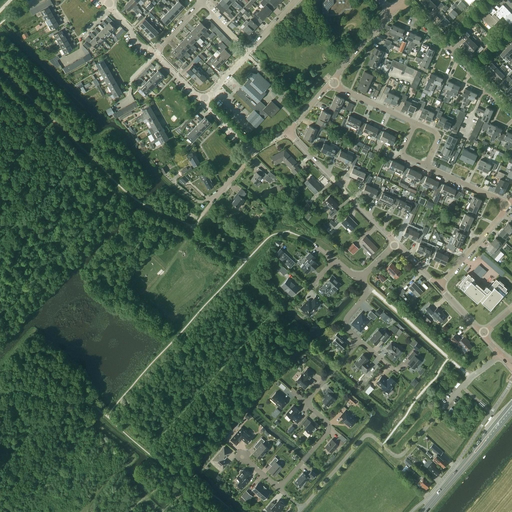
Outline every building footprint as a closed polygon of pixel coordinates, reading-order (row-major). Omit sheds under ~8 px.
[(135,0),(129,0),(128,2),(139,12),(141,10),(138,7),(135,4),(137,2),(135,0)] [(175,0),(177,2),(175,4),(174,5),(180,11),(184,6),(178,1),(179,0),(178,0),(175,0)] [(229,5),(223,0),(220,0),(221,0),(219,3),(230,13),(232,11),(227,7),(229,5)] [(264,6),(261,10),(267,15),(271,11),(268,8),(270,6),(263,0),(262,0),(260,3),(264,6)] [(324,0),(322,3),(322,14),(325,17),(328,14),(333,14),(339,14),(344,8),(350,8),(350,3),(349,0),(324,0)] [(431,0),(425,6),(431,11),(437,6),(434,3),(435,1),(435,0),(431,0)] [(455,3),(453,6),(456,9),(458,7),(462,10),(467,6),(461,0),(457,5),(455,3)] [(175,15),(180,11),(174,5),(175,4),(171,1),(170,3),(173,6),(170,9),(170,10),(175,15)] [(139,12),(128,2),(124,6),(129,11),(131,8),(138,14),(139,12)] [(149,11),(154,5),(151,2),(145,7),(149,11)] [(511,14),(503,5),(496,12),(491,7),(493,5),(490,2),(485,6),(488,9),(480,16),(491,28),(503,17),(510,25),(511,22),(511,14)] [(40,11),(43,15),(50,11),(49,8),(54,5),(53,3),(50,5),(47,6),(45,8),(42,9),(40,11)] [(230,13),(219,3),(217,5),(216,4),(215,6),(222,13),(224,11),(228,15),(231,19),(234,16),(230,13)] [(171,20),(175,15),(170,10),(170,9),(167,6),(166,7),(169,11),(166,13),(165,14),(171,20)] [(454,11),(456,9),(453,6),(451,7),(453,9),(449,14),(454,19),(458,15),(454,11)] [(43,15),(45,20),(53,16),(51,13),(56,10),(55,8),(50,11),(43,15)] [(167,24),(171,20),(165,14),(166,13),(163,10),(161,12),(164,15),(161,19),(167,24)] [(262,20),(267,15),(261,10),(258,13),(255,10),(252,14),(258,19),(260,17),(262,20)] [(439,19),(446,26),(450,22),(445,18),(445,17),(443,15),(444,14),(441,11),(437,15),(440,18),(439,19)] [(45,20),(48,25),(56,21),(54,18),(59,15),(58,13),(53,16),(45,20)] [(102,22),(105,26),(112,33),(116,28),(113,25),(115,23),(108,16),(105,19),(109,22),(107,24),(103,21),(102,22)] [(61,18),(56,21),(48,25),(51,30),(58,25),(57,23),(62,20),(61,18)] [(139,24),(143,29),(149,23),(150,24),(153,21),(151,19),(148,22),(145,19),(139,24)] [(245,22),(253,30),(257,26),(250,19),(248,22),(247,20),(245,22)] [(197,26),(208,36),(210,35),(205,30),(207,29),(200,22),(199,23),(197,26)] [(243,24),(244,26),(242,28),(248,35),(253,30),(245,22),(243,24)] [(143,29),(148,33),(154,28),(157,25),(156,23),(153,27),(150,24),(149,23),(143,29)] [(388,33),(394,36),(399,27),(392,24),(388,33)] [(98,26),(101,30),(108,36),(112,33),(105,26),(103,28),(99,25),(98,26)] [(208,36),(197,26),(195,28),(194,27),(193,28),(201,35),(202,34),(207,38),(208,36)] [(53,34),(56,39),(64,35),(62,32),(67,29),(66,27),(53,34)] [(404,30),(399,27),(394,36),(395,36),(393,39),(397,41),(400,36),(401,36),(404,30)] [(97,34),(104,40),(108,36),(101,30),(99,32),(96,28),(94,30),(97,34)] [(154,28),(148,33),(152,38),(158,32),(158,33),(162,29),(160,28),(157,31),(154,28)] [(201,35),(193,28),(192,29),(193,30),(191,32),(202,43),(203,41),(199,37),(201,35)] [(462,43),(467,48),(473,42),(476,39),(474,36),(473,37),(466,31),(461,36),(465,40),(462,43)] [(56,39),(59,44),(66,39),(65,37),(70,34),(69,32),(64,35),(56,39)] [(90,34),(94,38),(100,44),(104,40),(97,34),(95,36),(92,32),(90,34)] [(202,43),(191,32),(188,34),(187,35),(194,42),(196,40),(200,45),(202,43)] [(407,47),(409,48),(415,34),(409,32),(406,39),(410,40),(407,47)] [(421,37),(415,34),(409,48),(410,48),(412,49),(413,47),(414,47),(416,43),(418,44),(421,37)] [(194,42),(187,35),(185,36),(186,37),(184,39),(195,50),(197,48),(192,44),(194,42)] [(86,38),(85,39),(89,43),(90,42),(96,48),(100,44),(94,38),(91,40),(88,36),(86,38)] [(59,44),(61,49),(69,44),(68,42),(72,39),(71,37),(66,39),(59,44)] [(195,50),(184,39),(182,41),(181,41),(180,42),(188,49),(189,47),(194,52),(195,50)] [(74,42),(69,44),(61,49),(64,54),(72,49),(70,46),(75,44),(74,42)] [(188,49),(180,42),(179,43),(180,44),(177,46),(189,57),(190,55),(186,51),(188,49)] [(221,48),(218,51),(220,53),(226,59),(230,54),(225,49),(227,47),(224,44),(222,42),(218,46),(220,47),(221,48)] [(476,44),(473,42),(467,48),(471,53),(474,50),(477,52),(482,47),(478,42),(476,44)] [(375,47),(373,53),(383,58),(387,49),(389,50),(390,47),(384,44),(382,47),(383,47),(382,50),(375,47)] [(422,45),(421,47),(427,50),(425,54),(432,57),(435,51),(428,48),(429,46),(423,44),(422,45)] [(175,47),(173,49),(182,57),(184,55),(187,58),(189,57),(177,46),(175,48),(175,47)] [(173,50),(171,53),(182,64),(184,62),(181,59),(182,57),(173,49),(172,50),(173,50)] [(216,57),(216,58),(222,63),(226,59),(220,53),(218,51),(217,50),(216,52),(219,54),(216,57)] [(511,56),(510,55),(510,56),(509,55),(505,50),(501,54),(505,59),(510,64),(511,62),(511,56)] [(373,53),(370,58),(379,62),(382,57),(383,58),(373,53)] [(425,54),(423,59),(430,62),(432,57),(425,54)] [(57,60),(59,58),(58,55),(49,60),(55,66),(59,64),(57,60)] [(211,56),(206,62),(209,65),(211,62),(218,68),(222,63),(216,58),(216,57),(213,55),(212,56),(211,56)] [(199,60),(201,59),(198,56),(193,61),(196,64),(199,60)] [(427,69),(430,62),(423,59),(417,57),(416,60),(421,63),(420,66),(427,69)] [(377,68),(379,62),(370,58),(368,64),(377,68)] [(99,70),(106,65),(103,60),(96,64),(99,70)] [(497,62),(494,65),(492,63),(487,67),(491,72),(496,67),(499,64),(497,62)] [(186,71),(191,76),(197,69),(193,64),(186,71)] [(491,72),(495,76),(505,66),(503,64),(498,69),(496,67),(491,72)] [(102,75),(109,71),(106,65),(99,70),(102,75)] [(507,69),(505,66),(495,76),(500,80),(504,76),(502,74),(507,69)] [(197,69),(191,76),(195,80),(203,71),(199,67),(197,69)] [(153,71),(151,73),(159,81),(164,76),(158,70),(155,73),(153,71)] [(104,79),(100,80),(101,83),(105,81),(112,76),(109,71),(102,75),(104,79)] [(205,73),(203,71),(195,80),(199,84),(206,77),(203,75),(205,73)] [(373,82),(371,81),(373,75),(364,71),(362,77),(373,82)] [(236,93),(250,107),(265,92),(263,91),(270,84),(258,72),(257,74),(251,72),(246,78),(248,80),(241,87),(241,88),(239,91),(236,93)] [(151,77),(149,79),(155,85),(159,81),(151,73),(149,75),(151,77)] [(428,80),(426,85),(429,86),(426,92),(429,93),(431,90),(437,76),(431,73),(428,80)] [(108,86),(115,82),(112,76),(105,81),(108,86)] [(443,79),(437,76),(431,90),(433,91),(436,84),(440,85),(438,89),(441,90),(444,83),(441,82),(443,79)] [(362,77),(360,82),(368,86),(370,83),(372,84),(373,82),(362,77)] [(511,84),(506,78),(502,83),(504,85),(508,89),(511,92),(511,84)] [(144,80),(142,82),(150,90),(155,85),(149,79),(146,82),(144,80)] [(446,97),(448,98),(454,84),(448,81),(445,88),(447,89),(445,93),(447,94),(446,97)] [(108,86),(111,91),(118,87),(115,82),(108,86)] [(146,94),(150,90),(142,82),(141,84),(142,86),(140,88),(146,94)] [(366,92),(368,86),(360,82),(357,88),(366,92)] [(454,84),(448,98),(445,103),(448,104),(451,96),(453,97),(455,92),(457,93),(460,86),(454,84)] [(111,92),(107,94),(109,96),(110,95),(112,98),(122,93),(118,87),(111,91),(111,92)] [(385,100),(390,103),(394,95),(388,92),(390,88),(387,87),(384,93),(387,94),(385,100)] [(463,104),(464,105),(471,91),(465,88),(462,95),(465,96),(463,101),(464,102),(463,104)] [(477,94),(471,91),(464,105),(467,106),(470,99),(474,101),(477,94)] [(244,113),(249,120),(250,119),(252,121),(261,127),(266,124),(268,125),(277,118),(280,114),(278,113),(283,104),(268,92),(262,98),(262,97),(251,109),(251,108),(244,113)] [(399,97),(394,95),(390,103),(396,105),(398,100),(401,101),(404,95),(401,93),(399,97)] [(335,95),(334,98),(333,98),(332,101),(342,106),(344,101),(347,102),(348,99),(341,95),(340,97),(335,95)] [(402,108),(408,111),(411,103),(406,100),(408,96),(404,95),(401,101),(405,102),(402,108)] [(337,114),(338,112),(339,112),(342,106),(332,101),(330,105),(328,110),(337,114)] [(416,107),(419,109),(422,103),(419,101),(417,105),(411,103),(408,111),(413,113),(416,107)] [(422,103),(419,109),(422,110),(420,116),(425,119),(429,110),(423,108),(425,104),(426,102),(423,101),(422,103)] [(144,113),(140,116),(141,118),(153,111),(148,103),(146,104),(147,107),(142,110),(144,113)] [(111,107),(106,110),(109,116),(114,113),(111,107)] [(480,109),(479,111),(482,112),(484,113),(491,116),(493,110),(486,107),(485,111),(480,109)] [(433,115),(436,117),(439,110),(437,109),(436,109),(434,113),(429,110),(425,119),(431,121),(433,115)] [(328,120),(329,121),(331,117),(337,119),(339,115),(337,114),(328,110),(327,113),(321,110),(319,114),(320,114),(319,116),(328,120)] [(437,124),(443,127),(446,118),(441,116),(443,112),(440,111),(439,110),(436,117),(440,118),(437,124)] [(131,111),(119,118),(120,120),(132,113),(131,111)] [(156,117),(153,111),(141,118),(142,120),(146,118),(148,121),(156,117)] [(482,112),(481,114),(483,115),(481,119),(484,120),(488,122),(491,116),(484,113),(482,112)] [(447,118),(446,118),(443,127),(448,129),(452,121),(453,118),(450,116),(448,115),(447,118)] [(196,118),(198,120),(206,127),(211,123),(205,117),(202,120),(198,116),(197,118),(196,118)] [(317,120),(315,125),(322,128),(324,129),(328,120),(319,116),(318,116),(317,120)] [(346,123),(351,126),(354,118),(349,116),(348,119),(344,118),(341,126),(344,128),(346,123)] [(148,121),(151,127),(159,122),(156,117),(148,121)] [(359,131),(363,123),(360,121),(354,118),(351,126),(357,128),(355,133),(358,134),(359,131)] [(202,132),(206,127),(198,120),(196,122),(198,124),(196,126),(202,132)] [(159,122),(151,127),(148,129),(151,134),(162,128),(159,122)] [(484,122),(482,128),(487,130),(486,133),(492,135),(496,126),(490,123),(490,125),(484,122)] [(362,131),(368,133),(372,126),(365,123),(365,124),(363,123),(359,131),(362,132),(362,131)] [(308,125),(306,129),(307,129),(306,131),(317,136),(319,130),(321,131),(322,128),(315,125),(314,128),(308,125)] [(191,130),(197,136),(202,132),(196,126),(193,129),(191,127),(190,129),(191,130)] [(374,137),(376,138),(380,130),(378,129),(372,126),(368,133),(374,136),(374,137)] [(498,138),(500,140),(503,134),(501,133),(502,129),(496,126),(492,135),(491,138),(494,139),(497,135),(499,136),(498,138)] [(165,133),(162,128),(151,134),(154,139),(165,133)] [(190,132),(187,135),(193,141),(197,136),(191,130),(190,129),(189,128),(187,130),(190,132)] [(380,138),(385,141),(389,134),(383,131),(382,131),(380,130),(376,138),(379,139),(380,138)] [(504,138),(510,141),(511,136),(511,133),(507,131),(506,135),(503,134),(500,140),(503,141),(504,138)] [(168,139),(165,133),(158,138),(154,139),(153,140),(154,143),(159,140),(161,143),(168,139)] [(449,134),(446,140),(455,144),(458,138),(457,138),(458,137),(456,135),(450,133),(450,135),(449,134)] [(395,136),(389,134),(385,141),(390,143),(389,145),(393,147),(396,140),(394,139),(395,136)] [(320,151),(326,153),(330,146),(324,143),(325,140),(319,138),(316,145),(321,148),(320,151)] [(446,140),(444,146),(453,150),(455,144),(446,140)] [(330,146),(326,153),(333,156),(333,155),(335,156),(339,148),(336,147),(336,148),(330,146)] [(450,158),(452,158),(455,151),(453,150),(444,146),(441,152),(444,153),(441,159),(448,163),(450,158)] [(464,149),(460,158),(473,164),(477,155),(473,153),(474,149),(470,147),(469,151),(464,149)] [(343,161),(347,153),(340,150),(341,149),(339,148),(335,156),(338,157),(337,158),(343,161)] [(296,166),(298,164),(284,150),(271,157),(275,164),(283,160),(292,169),(291,170),(294,174),(299,169),(296,166)] [(194,151),(186,156),(188,160),(189,159),(194,166),(199,163),(196,156),(197,156),(194,151)] [(347,153),(343,161),(345,162),(345,163),(345,164),(347,165),(348,165),(349,164),(349,163),(354,165),(358,157),(353,155),(352,156),(347,153)] [(388,168),(394,171),(398,163),(392,160),(391,161),(386,158),(383,165),(388,167),(388,168)] [(477,168),(482,170),(486,162),(480,159),(477,168)] [(493,162),(492,164),(486,162),(482,170),(488,173),(490,168),(494,170),(497,164),(493,162)] [(398,163),(394,171),(400,173),(403,174),(406,167),(403,166),(404,165),(398,163)] [(353,167),(349,175),(355,178),(359,170),(357,169),(358,167),(356,166),(355,168),(353,167)] [(406,176),(411,178),(415,171),(409,168),(406,167),(403,174),(401,178),(404,179),(406,176)] [(255,174),(250,179),(256,183),(255,185),(257,186),(260,182),(258,181),(262,176),(264,178),(270,183),(273,179),(267,174),(259,168),(254,174),(255,174)] [(359,170),(355,178),(361,181),(362,180),(364,181),(368,173),(366,172),(365,173),(359,170)] [(410,182),(409,184),(413,186),(414,184),(415,180),(417,181),(418,181),(420,182),(423,175),(421,174),(415,171),(411,178),(410,182)] [(209,177),(206,173),(203,175),(205,179),(203,181),(208,189),(214,185),(209,177)] [(503,177),(497,174),(496,177),(500,178),(497,185),(506,189),(509,183),(502,180),(503,177)] [(422,183),(429,186),(432,179),(426,176),(423,175),(420,182),(423,183),(422,183)] [(310,176),(304,182),(315,194),(321,188),(310,176)] [(432,194),(435,195),(440,183),(438,182),(438,181),(432,179),(429,186),(434,189),(432,194)] [(438,197),(441,192),(446,194),(449,187),(443,184),(440,183),(435,195),(438,197)] [(362,192),(368,195),(371,187),(365,184),(362,192)] [(377,190),(371,187),(368,195),(374,197),(374,196),(376,198),(382,186),(379,185),(377,190)] [(503,195),(506,189),(497,185),(496,188),(493,187),(493,188),(489,186),(488,189),(495,193),(496,191),(503,195)] [(382,201),(385,202),(389,192),(387,191),(386,191),(386,193),(383,192),(385,187),(382,186),(376,198),(379,199),(378,201),(378,202),(380,203),(381,202),(382,201),(382,202),(382,201)] [(449,187),(446,194),(452,197),(457,199),(460,192),(455,190),(455,189),(449,187)] [(238,208),(244,200),(243,199),(247,193),(241,188),(234,197),(236,198),(232,203),(238,208)] [(392,193),(389,192),(385,202),(384,202),(387,203),(387,205),(387,206),(389,206),(390,206),(390,205),(393,206),(393,205),(398,195),(392,192),(392,193)] [(326,205),(331,211),(329,213),(332,216),(337,211),(334,208),(337,205),(329,196),(322,203),(325,206),(326,205)] [(467,201),(470,202),(470,203),(478,206),(481,200),(473,196),(471,200),(468,199),(467,201)] [(393,205),(393,206),(395,208),(395,207),(401,210),(405,202),(399,199),(399,198),(397,197),(393,205)] [(405,202),(401,210),(407,213),(408,212),(410,213),(414,204),(416,205),(417,203),(412,201),(412,203),(406,200),(405,202)] [(468,209),(467,212),(475,215),(477,210),(478,206),(470,203),(467,208),(468,209)] [(465,214),(462,220),(470,224),(472,221),(475,215),(467,212),(466,214),(465,214)] [(348,228),(350,230),(357,224),(348,216),(341,223),(347,229),(348,228)] [(469,227),(470,224),(462,220),(459,226),(460,226),(459,229),(467,233),(469,227)] [(403,234),(402,235),(403,236),(405,237),(406,236),(409,237),(414,226),(408,223),(406,226),(403,234)] [(414,226),(409,237),(415,240),(414,240),(417,242),(423,229),(420,228),(420,229),(414,226)] [(419,243),(415,251),(421,254),(427,242),(421,239),(423,235),(425,236),(428,228),(424,226),(423,229),(417,242),(419,242),(419,243)] [(455,227),(451,236),(454,237),(462,241),(464,238),(467,233),(459,229),(455,227)] [(499,233),(497,235),(500,238),(505,242),(507,240),(505,238),(510,233),(504,228),(499,233)] [(495,237),(491,242),(499,250),(505,242),(500,238),(497,235),(495,237)] [(365,236),(359,242),(371,254),(377,248),(365,236)] [(459,248),(462,241),(454,237),(451,244),(448,242),(445,247),(453,251),(456,246),(459,248)] [(427,242),(421,254),(427,257),(428,256),(431,257),(435,247),(433,246),(433,247),(429,246),(430,244),(427,242)] [(499,250),(491,242),(486,248),(484,250),(494,258),(500,251),(499,250)] [(356,246),(353,243),(347,248),(351,252),(356,246)] [(435,247),(431,257),(432,258),(432,259),(438,261),(441,254),(436,251),(438,248),(435,247)] [(280,249),(275,254),(280,258),(291,268),(296,263),(285,253),(280,249)] [(315,257),(310,252),(306,257),(308,259),(304,264),(303,264),(300,266),(301,267),(307,273),(312,268),(314,269),(318,264),(313,260),(315,257)] [(441,254),(438,261),(444,264),(448,257),(447,257),(448,254),(445,253),(445,255),(441,254)] [(482,257),(497,270),(500,266),(486,253),(482,257)] [(385,268),(395,278),(401,273),(391,263),(385,268)] [(475,270),(483,277),(489,271),(481,264),(475,270)] [(288,271),(281,266),(280,268),(279,267),(277,269),(278,270),(284,276),(288,271)] [(460,281),(459,284),(460,285),(459,286),(473,298),(475,296),(488,307),(491,304),(493,305),(496,302),(497,303),(503,295),(507,291),(505,290),(507,288),(505,286),(503,285),(503,284),(499,280),(498,281),(496,279),(494,281),(493,280),(490,284),(491,285),(488,287),(486,285),(483,289),(472,280),(474,277),(471,274),(470,275),(468,273),(466,276),(465,275),(461,279),(462,280),(460,281)] [(380,274),(378,276),(380,278),(379,279),(382,283),(386,279),(380,274)] [(332,286),(335,289),(340,284),(335,279),(336,278),(333,275),(326,282),(327,282),(321,288),(326,292),(331,286),(332,286)] [(288,278),(282,286),(292,295),(299,288),(288,278)] [(413,282),(408,287),(417,296),(422,291),(413,282)] [(315,312),(315,309),(321,303),(315,298),(311,302),(309,299),(301,308),(309,316),(312,313),(314,313),(315,312)] [(436,321),(437,320),(439,322),(445,316),(437,307),(434,310),(432,308),(429,304),(425,309),(431,315),(432,314),(434,316),(433,317),(433,318),(435,321),(436,321)] [(352,324),(360,331),(369,320),(371,317),(374,320),(377,316),(371,310),(368,314),(368,315),(366,317),(361,313),(352,324)] [(384,312),(380,316),(385,321),(389,316),(384,312)] [(378,330),(370,339),(376,345),(381,339),(385,342),(390,336),(385,331),(383,334),(378,330)] [(332,342),(341,349),(339,351),(339,352),(346,344),(343,340),(345,338),(338,332),(334,336),(336,338),(332,342)] [(455,334),(450,338),(456,345),(458,343),(463,348),(462,350),(462,349),(462,350),(464,352),(471,346),(467,342),(468,341),(464,336),(460,340),(455,334)] [(415,338),(411,342),(420,350),(424,345),(415,338)] [(391,342),(386,348),(391,352),(388,355),(394,360),(402,351),(396,346),(391,342)] [(410,360),(408,363),(414,368),(418,364),(419,365),(422,361),(417,357),(418,355),(413,351),(407,357),(410,360)] [(366,362),(368,359),(363,354),(355,363),(360,368),(361,367),(366,372),(371,366),(366,362)] [(301,374),(296,380),(305,388),(310,382),(308,380),(313,374),(307,368),(302,374),(301,374)] [(391,388),(396,382),(390,377),(387,381),(381,376),(376,382),(384,389),(384,390),(388,394),(391,389),(391,388)] [(370,394),(376,387),(370,383),(365,389),(370,394)] [(325,397),(322,401),(327,405),(329,407),(332,403),(332,404),(336,399),(331,395),(334,392),(328,387),(324,392),(326,393),(325,394),(326,395),(324,397),(325,397)] [(276,391),(271,397),(277,403),(276,404),(279,406),(282,409),(286,404),(283,401),(286,399),(282,395),(281,396),(276,391)] [(286,414),(292,419),(293,419),(297,423),(302,417),(297,413),(300,411),(293,405),(286,414)] [(341,415),(340,416),(343,418),(341,420),(345,423),(345,422),(351,426),(356,420),(347,413),(348,412),(345,410),(341,415)] [(306,427),(305,428),(310,433),(316,428),(319,424),(315,421),(312,423),(309,420),(304,425),(306,427)] [(241,427),(230,439),(235,444),(239,439),(243,439),(244,439),(244,441),(247,443),(252,437),(247,432),(246,431),(245,430),(244,430),(241,427)] [(325,447),(331,452),(338,444),(340,446),(343,442),(338,437),(335,441),(332,439),(325,447)] [(258,447),(253,453),(260,458),(268,448),(262,443),(264,440),(261,438),(255,444),(258,447)] [(433,444),(430,448),(435,452),(438,449),(433,444)] [(213,460),(223,468),(227,463),(223,459),(229,452),(224,448),(213,460)] [(437,454),(434,457),(434,458),(432,460),(436,464),(437,463),(443,467),(444,466),(445,467),(447,465),(446,464),(447,463),(437,454)] [(273,464),(269,470),(275,475),(282,467),(275,462),(278,459),(275,457),(270,462),(273,464)] [(424,465),(432,472),(433,471),(437,475),(438,474),(439,473),(440,473),(440,472),(440,471),(439,470),(439,469),(431,462),(432,462),(429,459),(424,465)] [(400,471),(402,473),(408,467),(406,465),(400,471)] [(240,473),(237,477),(241,481),(237,485),(242,488),(248,482),(245,479),(250,474),(249,474),(250,473),(247,471),(247,472),(244,469),(243,470),(242,470),(242,469),(241,469),(241,470),(240,470),(239,471),(239,472),(240,473)] [(317,475),(312,470),(308,474),(313,479),(317,475)] [(294,482),(300,487),(309,478),(303,472),(294,482)] [(422,476),(417,482),(425,489),(431,483),(422,476)] [(269,493),(258,483),(252,490),(256,493),(259,497),(260,496),(263,499),(269,493)] [(252,496),(246,491),(242,496),(242,497),(240,499),(243,502),(245,499),(248,501),(252,496)] [(270,503),(265,509),(268,511),(272,511),(274,511),(278,511),(285,505),(283,504),(284,504),(282,502),(280,501),(279,500),(274,506),(270,503)]
